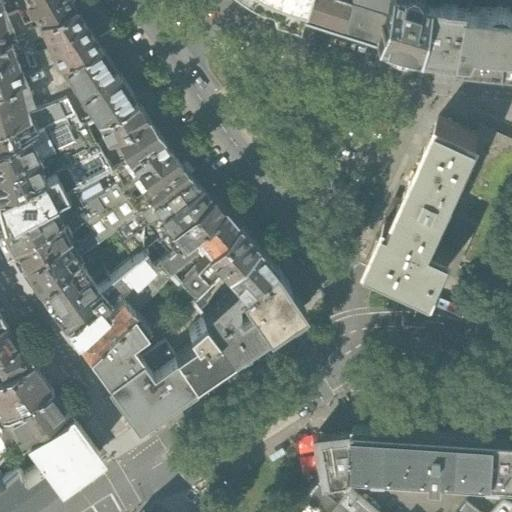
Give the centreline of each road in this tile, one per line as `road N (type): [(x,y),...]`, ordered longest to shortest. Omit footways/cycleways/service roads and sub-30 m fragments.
road 1 (residential): [(169,46),(209,20),(239,15),(433,81),(511,88)]
road 2 (tertiary): [(338,270),(169,46)]
road 3 (unclassified): [(354,331),(297,350),(138,460)]
road 4 (tertiary): [(154,480),(314,376),(354,331)]
road 5 (tertiary): [(481,342),(471,315),(338,270)]
road 6 (tertiary): [(354,331),(401,326),(481,342)]
